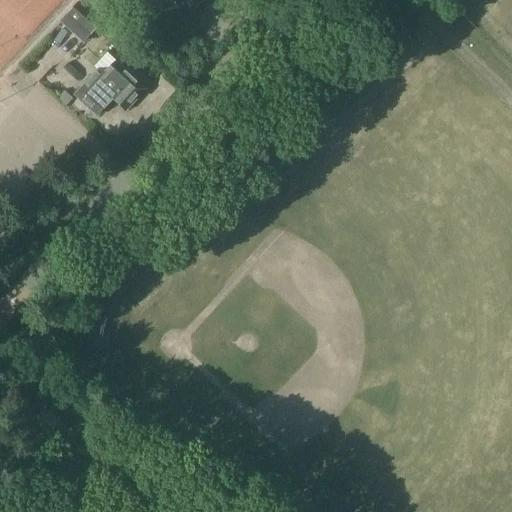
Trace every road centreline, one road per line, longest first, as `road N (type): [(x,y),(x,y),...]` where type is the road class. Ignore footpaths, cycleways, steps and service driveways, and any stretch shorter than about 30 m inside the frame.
road 1 (unclassified): [(0,314),(290,0)]
road 2 (unknown): [(197,511),(0,339)]
road 3 (unknown): [(409,0),(511,102)]
road 4 (unclassified): [(174,511),(80,429)]
